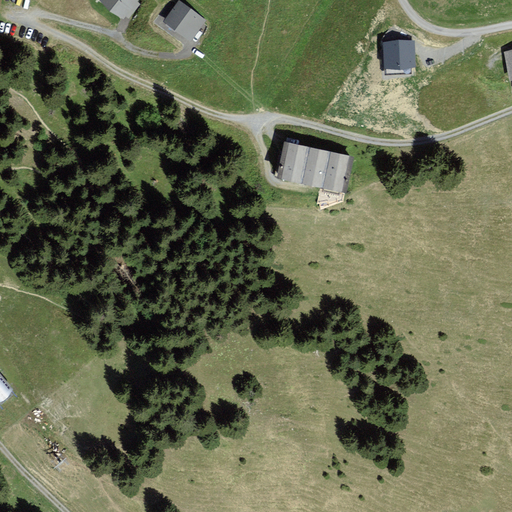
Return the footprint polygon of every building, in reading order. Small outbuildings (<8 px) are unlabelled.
[(139,0),(98,0),(122,20),(139,0)] [(203,21),(177,2),(162,22),(188,41),(203,21)] [(385,67),(415,65),(414,44),(384,46),(385,67)] [(511,79),(511,50),(502,52),(507,80),(511,79)] [(345,192),(353,156),(284,140),(276,176),(345,192)] [(0,397),(8,391),(0,380),(0,397)]
